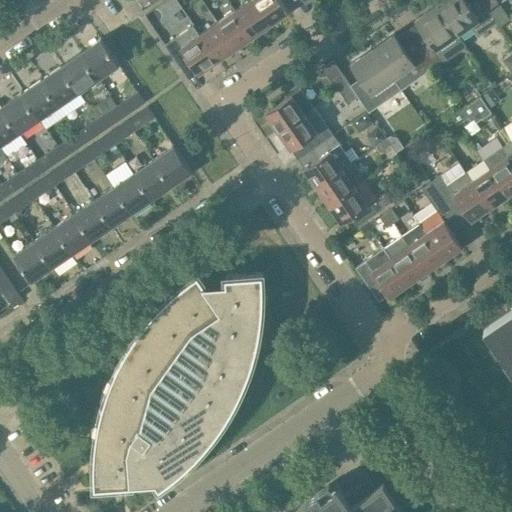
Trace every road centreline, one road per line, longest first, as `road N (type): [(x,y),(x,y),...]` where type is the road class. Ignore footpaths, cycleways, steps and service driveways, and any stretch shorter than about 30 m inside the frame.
road 1 (residential): [(0,355),(271,174)]
road 2 (residential): [(174,511),(377,373),(390,356)]
road 3 (residential): [(372,0),(234,100),(236,121),(271,174)]
road 4 (residential): [(271,174),(390,356)]
road 5 (residential): [(493,511),(390,356)]
road 6 (residential): [(390,356),(403,335),(511,262)]
